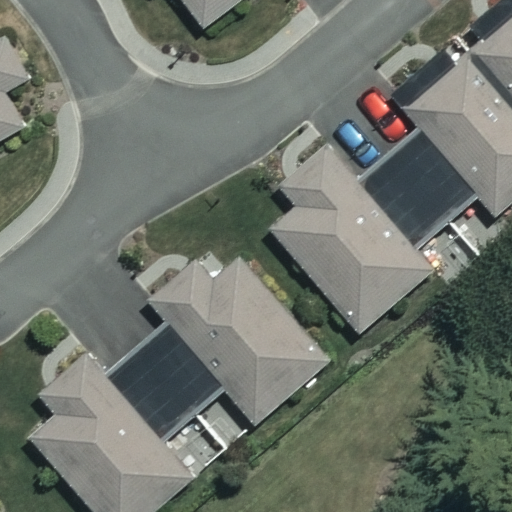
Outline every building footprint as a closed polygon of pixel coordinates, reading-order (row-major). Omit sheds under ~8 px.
[(181,0),(201,25),(234,0),(181,0)] [(511,12),(468,50),(511,102),(511,12)] [(0,139),(34,119),(17,91),(31,83),(0,30),(0,139)] [(318,138),(274,175),(297,202),(269,225),(355,328),(427,268),(410,248),(474,193),(491,214),(511,195),(511,102),(468,50),(401,108),(417,127),(354,181),(318,138)] [(204,278),(181,250),(137,287),(162,316),(99,370),(78,345),(28,387),(47,410),(20,434),(86,511),(153,511),(192,479),(160,442),(220,391),(251,427),(324,364),(231,256),(204,278)]
